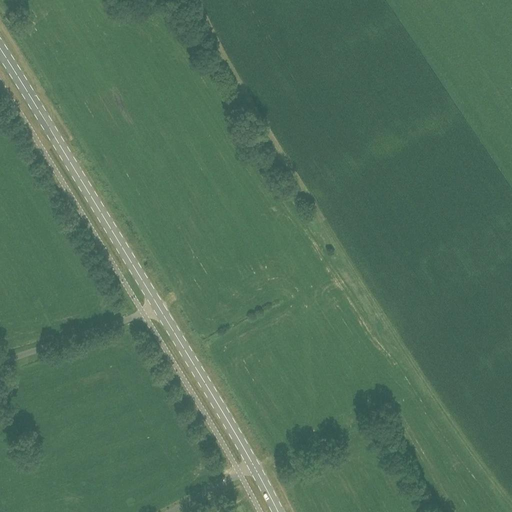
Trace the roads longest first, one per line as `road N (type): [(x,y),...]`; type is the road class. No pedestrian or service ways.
road 1 (track): [(192,0),(238,91),(425,390),(511,507)]
road 2 (secondary): [(159,308),(0,53)]
road 3 (secondary): [(278,511),(159,308)]
road 4 (unclassified): [(0,361),(159,308)]
